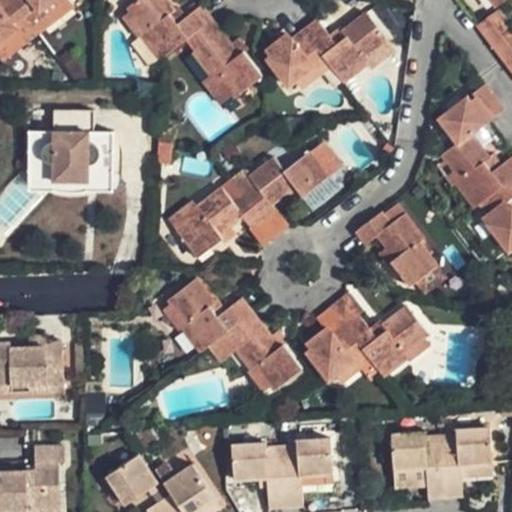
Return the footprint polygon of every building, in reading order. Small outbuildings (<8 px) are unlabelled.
[(16,29),(0,40),(0,57),(2,61),(76,5),(71,0),(53,0),(39,11),(37,9),(14,26),(16,29)] [(0,0),(0,40),(16,29),(14,26),(37,9),(39,11),(53,0),(0,0)] [(136,0),(128,7),(131,10),(147,32),(143,35),(161,59),(188,39),(196,50),(193,52),(211,74),(215,71),(234,94),(236,97),(264,76),(245,52),(244,50),(239,54),(201,5),(182,20),(177,23),(170,14),(175,11),(166,0),(136,0)] [(147,32),(131,10),(122,18),(138,39),(147,32)] [(182,20),(175,11),(170,14),(177,23),(182,20)] [(511,28),(499,11),(478,27),(511,69),(511,28)] [(267,50),(272,56),(268,59),(289,86),(295,81),(314,67),(313,65),(323,57),(342,82),(343,82),(366,64),(363,60),(384,43),(389,39),(367,12),(342,32),(347,39),(338,45),(332,37),(318,20),(293,40),(288,34),(267,50)] [(340,30),(332,37),(338,45),(347,39),(342,32),(340,30)] [(244,50),(245,52),(248,51),(238,38),(230,44),(239,54),(244,50)] [(384,43),(363,60),(366,64),(368,67),(389,50),(384,43)] [(326,70),(338,85),(342,82),(323,57),(313,65),(314,67),(295,81),(301,89),(326,70)] [(211,74),(203,81),(222,104),(234,94),(215,71),(211,74)] [(468,98),(440,119),(458,142),(442,155),(446,159),(461,180),(457,183),(475,208),(480,204),(487,213),(482,217),(509,251),(511,249),(511,206),(509,209),(505,203),(511,198),(511,156),(499,166),(492,172),(485,162),(490,159),(471,134),(504,109),(486,86),(474,95),(477,99),(471,103),(468,98)] [(95,110),(55,109),(54,131),(29,130),(29,175),(56,191),(63,181),(79,181),(86,191),(93,181),(114,181),(115,131),(95,131),(95,110)] [(318,145),(311,151),(330,177),(338,171),(318,145)] [(219,233),(242,217),(251,228),(275,209),(271,204),(283,195),(294,186),(300,194),(303,197),(330,177),(311,151),(285,171),(275,158),(251,177),(246,170),(198,207),(200,211),(176,230),(198,258),(223,239),(223,238),(219,233)] [(499,166),(491,155),(488,157),(490,159),(485,162),(492,172),(499,166)] [(461,180),(446,159),(439,165),(454,186),(457,183),(461,180)] [(56,191),(29,175),(29,190),(56,191)] [(330,177),(303,197),(313,211),(341,191),(330,177)] [(63,181),(56,191),(86,191),(79,181),(63,181)] [(93,181),(86,191),(114,191),(114,181),(93,181)] [(283,195),(289,203),(300,194),(294,186),(283,195)] [(194,203),(170,222),(176,230),(200,211),(198,207),(194,203)] [(381,212),(357,231),(367,244),(378,235),(387,246),(396,257),(390,261),(410,287),(438,266),(420,243),(425,239),(398,203),(383,214),(381,212)] [(275,209),(251,228),(263,244),(287,225),(275,209)] [(223,239),(225,242),(236,233),(231,225),(219,233),(223,238),(223,239)] [(387,246),(380,252),(390,264),(391,263),(390,261),(396,257),(387,246)] [(447,279),(438,266),(415,283),(425,296),(447,279)] [(169,299),(171,303),(188,324),(183,328),(202,352),(225,334),(251,369),(256,365),(275,390),(303,369),(284,343),(279,347),(241,298),(224,311),(218,316),(211,306),(215,303),(196,278),(169,299)] [(349,292),(316,319),(325,330),(329,328),(333,334),(359,314),(360,315),(364,312),(349,292)] [(217,301),(215,303),(211,306),(218,316),(224,311),(217,301)] [(171,303),(164,309),(181,330),(183,328),(188,324),(171,303)] [(313,349),(308,352),(329,379),(335,375),(354,361),(351,357),(362,349),(380,372),(383,376),(408,357),(404,352),(429,333),(408,306),(384,324),(388,329),(377,337),(360,315),(359,314),(333,334),(329,328),(325,330),(308,343),(313,349)] [(507,315),(488,315),(486,356),(505,356),(507,315)] [(238,351),(225,334),(211,345),(223,362),(238,351)] [(409,359),(431,344),(425,336),(404,352),(409,359)] [(0,343),(0,386),(11,386),(11,393),(46,392),(46,385),(63,385),(61,341),(45,342),(45,347),(11,348),(10,343),(0,343)] [(77,378),(85,377),(84,347),(75,348),(77,378)] [(335,375),(341,382),(360,367),(370,380),(380,372),(362,349),(351,357),(354,361),(335,375)] [(429,495),(460,493),(460,473),(460,463),(492,461),(489,426),(458,428),(458,436),(425,437),(425,431),(392,432),(395,467),(427,465),(428,475),(429,495)] [(271,503),(302,502),(301,483),(301,473),(334,471),(332,437),(299,439),(299,445),(267,446),(267,441),(233,443),(236,491),(270,490),(271,503)] [(0,471),(0,509),(25,509),(58,509),(58,466),(64,465),(65,449),(34,449),(34,471),(0,471)] [(125,502),(158,481),(138,452),(106,473),(115,487),(125,502)] [(460,473),(492,472),(492,461),(460,463),(460,473)] [(188,511),(201,503),(215,494),(193,462),(164,481),(172,493),(147,509),(148,511),(188,511)] [(395,467),(395,477),(428,475),(427,465),(395,467)] [(301,483),(334,482),(334,471),(301,473),(301,483)] [(106,493),(117,507),(125,502),(115,487),(106,493)] [(206,511),(220,503),(215,494),(201,503),(206,511)]
